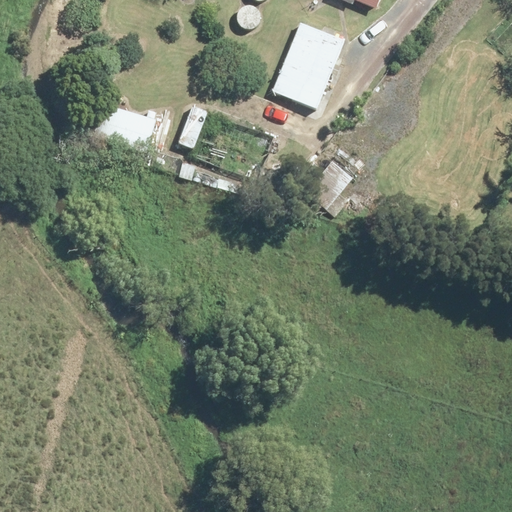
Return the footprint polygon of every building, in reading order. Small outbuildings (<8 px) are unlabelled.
[(360,5),(380,13),(385,0),(335,0),(359,9),(360,5)] [(239,17),(239,20),(239,21),(239,23),(239,25),(240,28),(242,30),(243,32),(245,34),(248,36),(250,36),(253,37),(256,37),(258,36),(261,35),(263,34),(265,32),(267,30),(268,28),(269,25),(270,23),(270,20),(269,17),(268,15),(267,12),(265,10),(263,9),(261,7),(258,6),(256,6),(253,6),(250,6),(248,7),(245,9),(243,10),(241,13),(240,15),(239,17)] [(351,44),(302,27),(278,94),(328,111),(351,44)] [(92,101),(82,134),(153,156),(163,123),(92,101)] [(328,211),(357,182),(339,164),(310,193),(328,211)]
